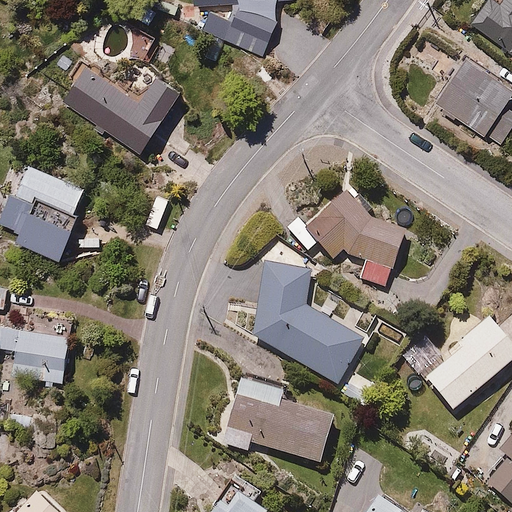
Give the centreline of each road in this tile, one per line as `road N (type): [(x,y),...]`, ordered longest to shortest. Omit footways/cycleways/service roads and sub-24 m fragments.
road 1 (residential): [(137,511),(165,335),(192,244),(214,205),(314,88)]
road 2 (residential): [(511,223),(314,88)]
